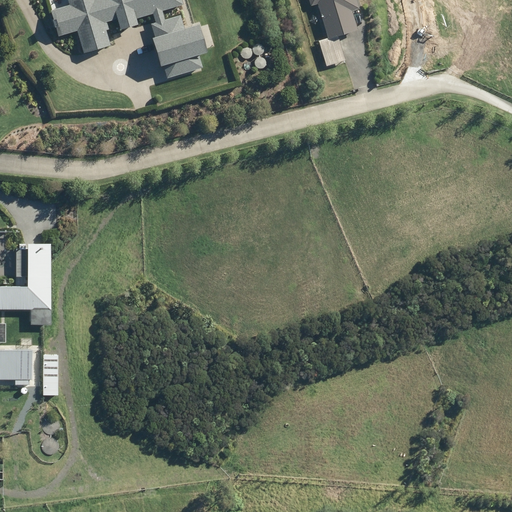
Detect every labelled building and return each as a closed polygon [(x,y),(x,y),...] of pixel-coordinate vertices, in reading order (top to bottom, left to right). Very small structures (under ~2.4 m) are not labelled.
[(67,0),(68,4),(48,10),(56,36),(76,31),(82,53),(108,45),(104,29),(117,26),(118,29),(137,24),(136,19),(148,16),(153,35),(149,36),(157,66),(164,64),(167,77),(202,68),(198,54),(204,52),(197,24),(185,28),(181,15),(165,20),(162,10),(181,5),(179,0),(67,0)] [(306,0),(308,6),(314,4),(324,38),(316,40),(323,66),(329,64),(330,69),(347,64),(338,35),(357,30),(351,9),(359,7),(357,0),(306,0)] [(261,44),(239,49),(242,61),(254,58),(257,69),(267,66),(261,44)] [(0,310),(31,310),(31,323),(50,323),(50,241),(27,241),(27,248),(13,248),(13,276),(26,276),(26,285),(0,285),(0,310)] [(55,363),(42,362),(41,390),(54,391),(55,363)] [(50,417),(48,417),(47,418),(45,418),(44,419),(43,420),(42,422),(42,423),(41,425),(41,426),(41,428),(42,429),(42,431),(43,432),(44,433),(45,434),(47,434),(48,435),(50,435),(51,435),(53,435),(54,434),(56,433),(57,432),(58,431),(58,429),(59,428),(59,426),(59,425),(59,423),(58,422),(57,421),(56,419),(55,419),(53,418),(52,417),(50,417)] [(50,437),(48,437),(47,438),(45,438),(44,439),(43,440),(42,442),(41,443),(41,445),(41,446),(41,448),(41,449),(42,451),(43,452),(44,453),(45,454),(47,454),(48,455),(50,455),(51,455),(53,455),(54,454),(55,453),(57,452),(57,451),(58,449),(59,448),(59,446),(59,445),(58,443),(58,442),(57,441),(56,440),(55,439),(53,438),(52,437),(50,437)]
